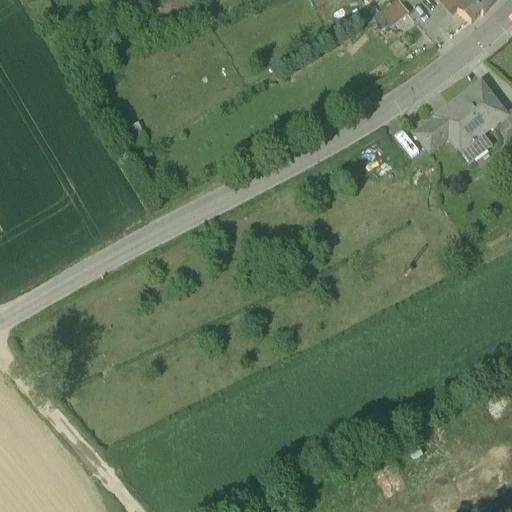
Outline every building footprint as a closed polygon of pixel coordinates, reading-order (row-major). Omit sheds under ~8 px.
[(444,0),(457,13),(469,0),(444,0)] [(469,0),(457,13),(470,25),(480,14),(482,16),(496,0),(469,0)] [(395,3),(373,15),(379,26),(401,14),(395,3)] [(480,85),(434,121),(435,122),(448,139),(459,154),(482,136),(505,118),(480,85)] [(435,122),(416,137),(429,153),(448,139),(435,122)] [(482,136),(459,154),(468,164),(490,147),(482,136)]
